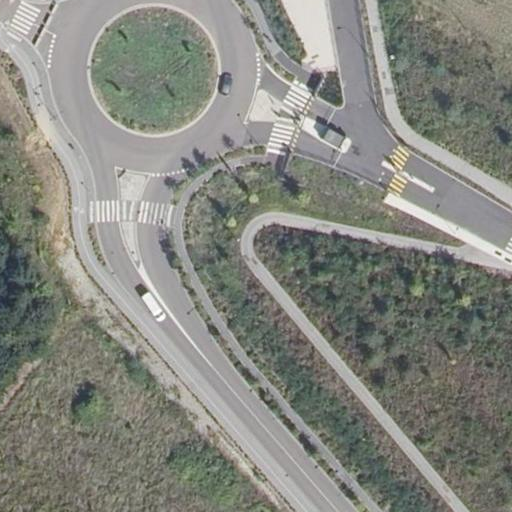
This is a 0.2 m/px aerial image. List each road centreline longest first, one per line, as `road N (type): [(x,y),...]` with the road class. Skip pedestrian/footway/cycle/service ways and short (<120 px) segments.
road 1 (unclassified): [(148,283),(337,511)]
road 2 (unclassified): [(182,148),(225,113),(236,87),(232,37),(205,1)]
road 3 (unclassified): [(102,136),(113,248),(148,283)]
road 4 (unclassified): [(103,0),(74,36),(68,63),(76,104),(102,136)]
road 5 (unclassified): [(148,283),(151,212),(182,148)]
